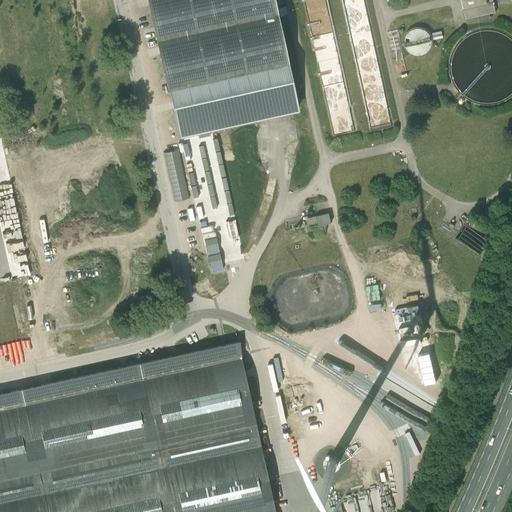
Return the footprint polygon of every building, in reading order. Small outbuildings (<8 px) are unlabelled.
[(147,0),(167,85),(168,85),(179,135),(297,109),(286,59),(273,0),(147,0)] [(335,47),(326,0),(304,0),(315,51),(335,47)] [(478,16),(479,22),(490,19),(489,13),(496,12),(493,0),(461,0),(466,18),(478,16)] [(457,89),(475,101),(493,102),(509,96),(509,90),(511,90),(511,89),(509,81),(502,76),(504,73),(501,63),(499,62),(497,58),(492,58),(497,56),(501,49),(492,49),(491,48),(495,47),(505,47),(509,42),(506,40),(506,38),(504,32),(498,28),(481,27),(462,34),(452,49),(451,72),(457,89)] [(427,32),(411,29),(406,50),(423,53),(427,32)] [(432,33),(433,39),(443,37),(442,31),(432,33)] [(308,227),(319,225),(331,222),(329,212),(306,218),(308,227)] [(488,240),(479,254),(488,260),(497,246),(488,240)] [(0,393),(0,511),(274,511),(237,341),(64,379),(14,390),(0,393)] [(337,465),(337,464),(337,463),(337,462),(336,461),(335,460),(334,460),(333,459),(332,459),(331,459),(330,459),(329,460),(328,460),(328,461),(327,461),(327,462),(327,463),(326,464),(326,465),(327,466),(327,467),(327,468),(328,468),(328,469),(329,469),(330,470),(331,470),(332,470),(333,470),(334,469),(335,469),(336,468),(337,467),(337,466),(337,465)]
